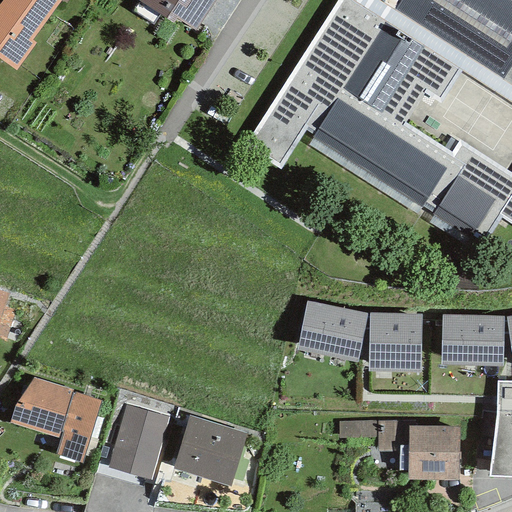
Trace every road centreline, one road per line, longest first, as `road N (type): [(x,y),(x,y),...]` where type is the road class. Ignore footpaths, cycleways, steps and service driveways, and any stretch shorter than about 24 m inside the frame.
road 1 (residential): [(253,0),(163,133)]
road 2 (residential): [(0,122),(118,201)]
